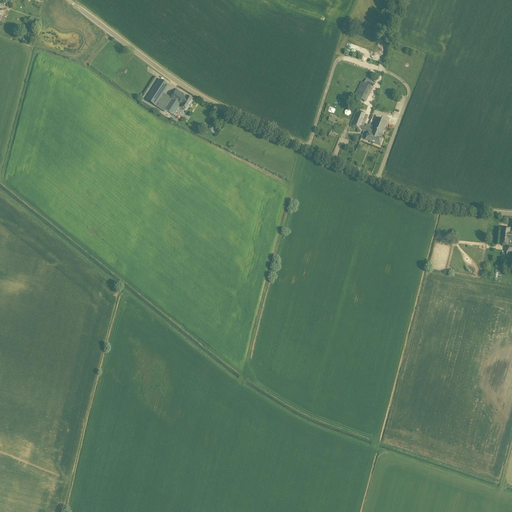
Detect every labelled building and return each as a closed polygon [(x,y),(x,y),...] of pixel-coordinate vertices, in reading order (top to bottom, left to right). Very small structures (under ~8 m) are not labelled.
[(169,101),(162,96),(168,86),(159,80),(145,100),(163,112),(165,110),(170,113),(169,115),(171,116),(172,115),(173,115),(179,105),(181,106),(181,108),(185,110),(192,99),(187,97),(176,90),(169,101)] [(371,87),(363,83),(362,82),(354,97),(366,103),(373,88),(372,88),(371,87)] [(388,103),(384,112),(389,114),(393,105),(388,103)] [(365,127),(364,126),(368,116),(356,111),(350,126),(363,131),(368,133),(366,140),(380,146),(383,139),(381,138),(388,122),(376,118),(369,115),(365,127)] [(402,127),(409,129),(411,123),(404,120),(402,127)] [(343,148),(340,157),(348,159),(351,151),(343,148)] [(511,229),(509,229),(504,228),(502,246),(508,246),(511,246),(511,229)]
